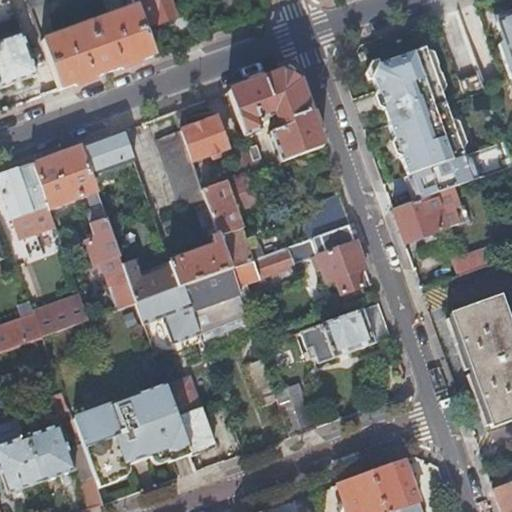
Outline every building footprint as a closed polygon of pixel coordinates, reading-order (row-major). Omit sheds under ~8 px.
[(9,0),(0,0),(0,88),(36,76),(9,0)] [(26,0),(30,8),(45,3),(44,0),(26,0)] [(132,0),(135,8),(143,29),(174,18),(167,0),(132,0)] [(135,8),(42,41),(59,90),(152,56),(143,29),(135,8)] [(511,16),(495,22),(501,40),(497,45),(509,78),(511,78),(511,80),(511,16)] [(206,28),(209,36),(223,31),(220,23),(206,28)] [(376,67),(370,79),(406,178),(464,157),(423,49),(376,67)] [(275,75),(226,93),(242,138),(258,132),(256,124),(272,118),(277,131),(267,135),(278,163),(321,148),(297,85),(275,75)] [(215,118),(180,131),(191,163),(210,156),(212,161),(228,154),(215,118)] [(121,130),(79,146),(90,177),(132,161),(121,130)] [(179,207),(204,198),(201,190),(191,163),(180,131),(155,140),(179,207)] [(47,206),(49,211),(86,197),(90,208),(84,211),(94,239),(84,242),(93,265),(118,256),(111,235),(90,177),(79,146),(32,163),(47,206)] [(254,146),(246,149),(251,162),(259,158),(254,146)] [(240,177),(247,174),(254,171),(251,162),(246,149),(231,154),(240,177)] [(491,150),(476,156),(483,172),(498,166),(491,150)] [(32,163),(0,174),(0,191),(10,219),(14,218),(47,206),(32,163)] [(207,206),(230,269),(259,259),(252,239),(242,242),(238,232),(240,231),(234,213),(258,205),(247,174),(240,177),(201,190),(204,198),(207,206)] [(434,196),(392,211),(404,244),(465,223),(453,189),(434,196)] [(302,221),(309,241),(349,226),(339,198),(314,208),(317,216),(302,221)] [(44,228),(54,224),(49,211),(47,206),(14,218),(19,232),(43,224),(44,228)] [(168,263),(177,288),(182,287),(230,269),(207,206),(191,211),(203,244),(213,241),(214,246),(168,263)] [(355,264),(362,261),(349,226),(309,241),(259,259),(230,269),(244,309),(253,306),(249,296),(247,296),(243,286),(293,268),(293,265),(316,257),(326,284),(334,281),(339,295),(343,294),(344,299),(361,292),(360,288),(364,286),(359,272),(355,264)] [(486,266),(511,257),(506,241),(480,250),(486,266)] [(126,279),(135,303),(177,288),(168,263),(164,250),(121,265),(126,279)] [(457,277),(486,266),(480,250),(451,261),(457,277)] [(355,264),(359,272),(365,270),(365,269),(362,261),(355,264)] [(230,269),(182,287),(199,335),(204,348),(252,330),(244,309),(230,269)] [(111,285),(119,309),(134,304),(135,303),(126,279),(111,285)] [(135,303),(134,304),(142,326),(162,318),(172,345),(199,335),(182,287),(177,288),(135,303)] [(511,328),(511,329),(500,298),(451,315),(452,319),(471,370),(472,375),(491,426),(492,429),(511,421),(511,328)] [(34,317),(41,337),(88,320),(81,300),(34,317)] [(0,326),(0,352),(41,337),(34,317),(28,302),(17,306),(21,319),(0,326)] [(373,344),(390,338),(378,305),(362,311),(373,344)] [(316,364),(373,344),(362,311),(299,333),(305,350),(310,348),(316,364)] [(471,370),(452,319),(446,321),(465,372),(471,370)] [(274,393),(262,360),(244,367),(258,407),(277,401),(274,393)] [(485,428),(491,426),(472,375),(467,377),(485,428)] [(165,387),(187,448),(190,458),(214,449),(188,378),(165,387)] [(74,428),(80,445),(92,479),(93,482),(112,476),(109,470),(122,465),(125,466),(149,458),(151,455),(163,450),(165,456),(187,448),(165,387),(165,386),(71,420),(74,428)] [(277,401),(290,438),(313,430),(298,386),(274,393),(277,401)] [(67,410),(61,394),(50,399),(57,416),(68,412),(67,410)] [(58,427),(25,439),(40,482),(74,470),(66,450),(58,427)] [(40,482),(25,439),(0,447),(0,473),(7,494),(40,482)] [(80,445),(66,450),(74,470),(78,483),(92,479),(80,445)] [(390,511),(419,502),(405,461),(371,473),(384,511),(390,511)] [(384,511),(371,473),(337,485),(346,511),(384,511)] [(78,483),(88,511),(102,506),(93,482),(92,479),(78,483)] [(511,511),(511,485),(494,492),(500,511),(511,511)]
